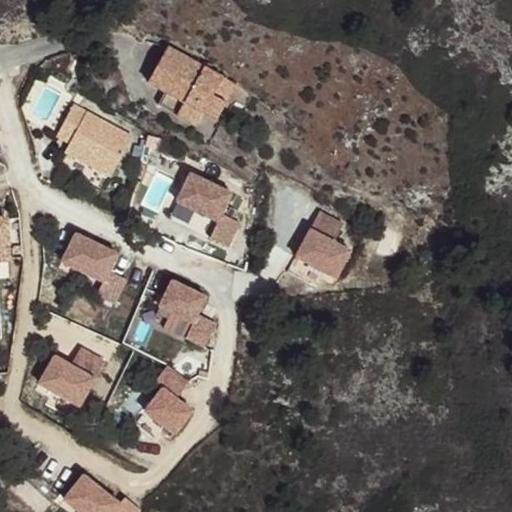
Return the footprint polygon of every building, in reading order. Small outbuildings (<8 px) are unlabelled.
[(215,96),(225,78),(167,47),(148,82),(166,92),(204,113),(217,121),(227,103),(215,96)] [(237,85),(225,78),(215,96),(227,103),(237,85)] [(197,127),(204,113),(166,92),(158,105),(197,127)] [(65,152),(111,176),(132,136),(73,105),(57,136),(70,143),(65,152)] [(0,159),(10,157),(5,128),(0,128),(0,159)] [(222,213),(232,194),(191,173),(177,200),(218,221),(210,238),(228,247),(240,222),(222,213)] [(336,279),(355,248),(338,238),(348,222),(321,206),(293,252),(336,279)] [(0,213),(0,259),(9,259),(9,214),(0,213)] [(107,269),(115,252),(75,231),(61,259),(101,280),(94,293),(112,302),(124,278),(107,269)] [(195,314),(204,297),(171,280),(158,306),(191,323),(183,338),(201,347),(213,323),(195,314)] [(52,350),(35,384),(82,407),(108,356),(82,343),(73,361),(52,350)] [(195,407),(179,395),(192,378),(172,363),(139,407),(174,434),(195,407)] [(59,495),(79,511),(139,511),(84,466),(59,495)]
